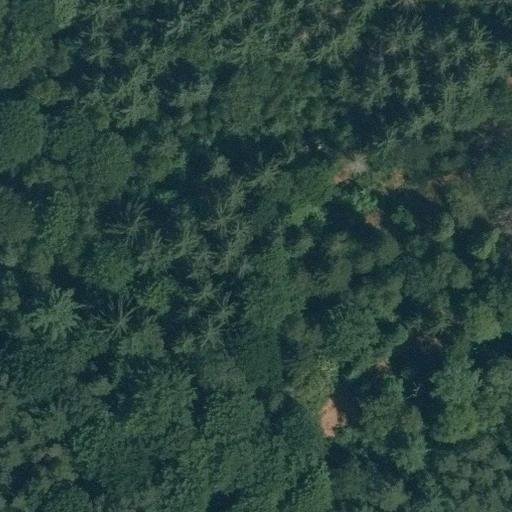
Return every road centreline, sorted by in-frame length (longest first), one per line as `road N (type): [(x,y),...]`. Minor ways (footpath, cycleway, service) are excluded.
road 1 (track): [(148,444),(169,404),(234,339),(291,304),(419,248),(511,187)]
road 2 (track): [(180,511),(0,144)]
